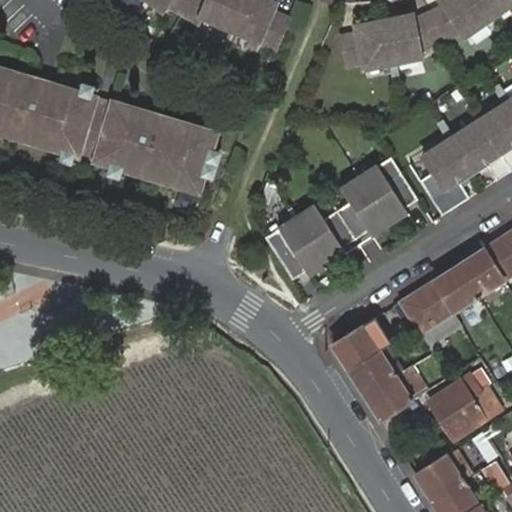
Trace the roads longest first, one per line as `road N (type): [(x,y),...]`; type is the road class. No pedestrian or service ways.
road 1 (tertiary): [(0,239),(200,287),(286,341)]
road 2 (residential): [(511,192),(286,341)]
road 3 (tertiary): [(286,341),(397,511)]
road 4 (track): [(79,256),(73,282),(0,343)]
